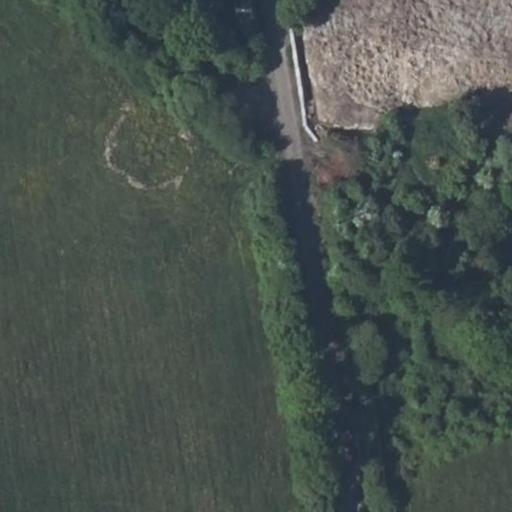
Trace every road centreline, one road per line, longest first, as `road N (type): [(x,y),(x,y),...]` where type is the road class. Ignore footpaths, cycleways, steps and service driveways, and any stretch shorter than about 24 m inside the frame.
road 1 (track): [(511,306),(305,134)]
road 2 (unclassified): [(314,189),(284,0)]
